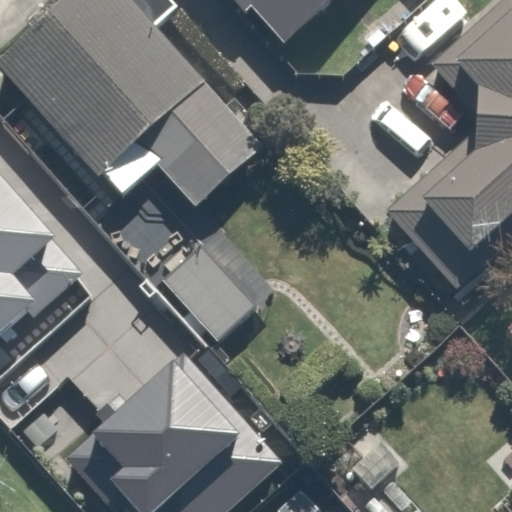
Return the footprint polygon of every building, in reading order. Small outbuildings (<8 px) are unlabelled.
[(169,0),(53,0),(0,48),(0,69),(116,197),(152,163),(190,204),(280,122),(169,0)] [(230,0),(269,41),(311,0),(230,0)] [(511,0),(503,0),(436,61),(482,113),(398,188),(454,250),(511,198),(511,0)] [(0,395),(31,430),(86,382),(44,333),(75,306),(30,255),(53,235),(0,173),(0,395)] [(193,222),(85,314),(148,388),(256,295),(193,222)] [(511,347),(511,306),(492,325),(511,347)] [(101,433),(64,467),(105,511),(233,511),(280,470),(181,361),(126,413),(115,401),(92,423),(101,433)]
